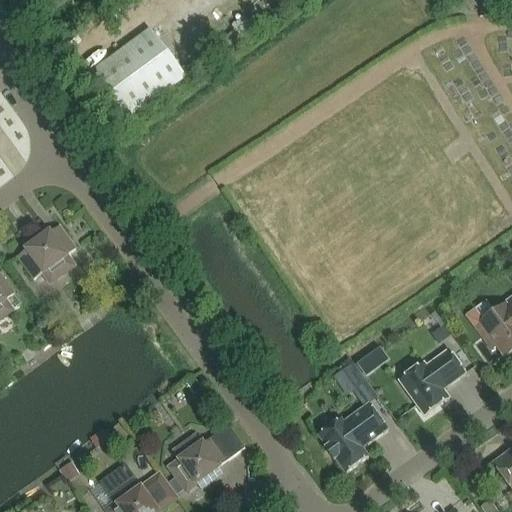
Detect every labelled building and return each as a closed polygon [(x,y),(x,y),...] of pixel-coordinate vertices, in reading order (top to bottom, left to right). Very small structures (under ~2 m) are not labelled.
[(494,3),(480,4),(480,20),(494,20),(494,3)] [(89,79),(124,130),(188,84),(153,33),(89,79)] [(35,284),(44,277),(51,286),(74,270),(67,260),(77,253),(60,230),(18,261),(35,284)] [(0,323),(13,315),(6,305),(15,298),(0,276),(0,323)] [(131,303),(123,293),(113,300),(120,311),(131,303)] [(481,327),(489,338),(483,342),(492,354),(498,350),(506,361),(511,356),(511,301),(511,302),(511,303),(511,306),(507,311),(506,309),(481,327)] [(366,379),(389,362),(380,349),(356,366),(366,379)] [(466,378),(449,354),(427,370),(425,367),(400,385),(425,420),(450,402),(444,394),(466,378)] [(365,385),(350,364),(340,372),(356,392),(365,385)] [(193,379),(185,385),(194,396),(202,390),(193,379)] [(326,453),(335,464),(336,463),(346,477),(369,460),(363,452),(388,434),(370,408),(344,427),(342,423),(319,440),(328,452),(326,453)] [(230,430),(213,441),(204,448),(197,439),(174,455),(181,465),(171,472),(188,495),(246,452),(230,430)] [(511,455),(494,469),(511,492),(511,455)] [(70,467),(56,476),(63,486),(77,476),(70,467)] [(142,493),(135,483),(126,471),(104,487),(119,509),(115,511),(163,511),(178,502),(162,479),(142,493)] [(482,511),(497,511),(490,502),(480,509),(482,511)]
